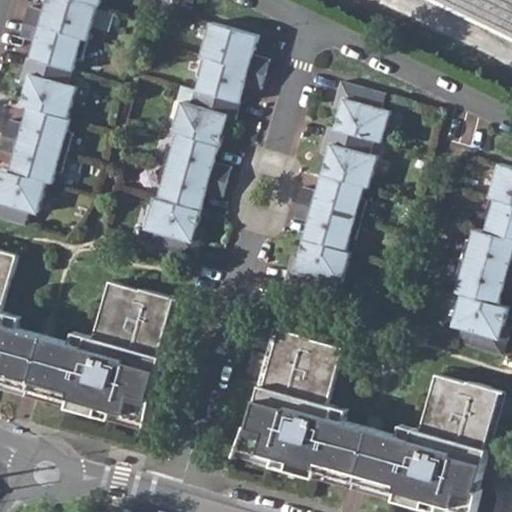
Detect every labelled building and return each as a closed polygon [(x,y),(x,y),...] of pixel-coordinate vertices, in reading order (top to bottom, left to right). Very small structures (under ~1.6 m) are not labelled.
[(27,21),(90,39),(99,4),(84,0),(49,0),(47,10),(31,6),(27,21)] [(38,40),(34,57),(74,69),(76,69),(79,57),(85,59),(90,39),(27,21),(22,36),(38,40)] [(214,21),(204,55),(267,73),(271,59),(256,54),(261,34),(214,21)] [(204,77),(200,89),(242,101),(247,84),(263,89),(267,73),(204,55),(198,75),(204,77)] [(29,84),(24,104),(31,106),(69,117),(79,86),(69,83),(74,69),(34,57),(29,56),(24,74),(32,76),(29,84)] [(22,82),(29,84),(32,76),(24,74),(22,82)] [(343,109),(338,128),(375,138),(384,141),(393,109),(384,107),(388,93),(343,80),(338,98),(346,100),(343,109)] [(176,131),(180,133),(222,144),(227,125),(230,117),(237,119),(242,101),(200,89),(198,88),(194,103),(185,100),(176,131)] [(338,98),(336,106),(343,109),(346,100),(338,98)] [(11,119),(7,133),(70,152),(76,132),(70,130),(74,118),(69,117),(31,106),(26,123),(11,119)] [(227,125),(235,127),(237,119),(230,117),(227,125)] [(330,154),(325,174),(367,186),(371,187),(380,155),(371,153),(375,138),(338,128),(330,126),(325,144),(333,146),(330,154)] [(13,170),(49,180),(55,182),(59,170),(64,171),(70,152),(7,133),(2,149),(18,153),(13,170)] [(171,144),(166,163),(228,181),(233,167),(217,162),(222,144),(180,133),(177,145),(171,144)] [(323,152),(330,154),(333,146),(325,144),(323,152)] [(511,165),(502,162),(492,197),(511,202),(511,165)] [(166,185),(162,197),(204,209),(208,192),(224,197),(228,181),(166,163),(160,183),(166,185)] [(0,215),(28,223),(32,209),(41,212),(49,180),(13,170),(3,167),(0,177),(0,215)] [(304,186),(300,201),(362,219),(368,199),(363,198),(367,186),(325,174),(320,190),(304,186)] [(157,229),(153,244),(198,257),(204,239),(196,237),(198,228),(204,209),(162,197),(158,196),(148,227),(157,229)] [(511,202),(492,197),(486,217),(492,218),(488,230),(511,236),(511,202)] [(311,221),(307,238),(348,250),(352,237),(356,239),(362,219),(300,201),(295,216),(311,221)] [(464,258),(511,271),(511,236),(488,230),(477,227),(474,239),(469,238),(464,258)] [(196,237),(204,239),(206,231),(198,228),(196,237)] [(291,263),(286,281),(331,294),(336,280),(344,282),(353,251),(348,250),(307,238),(301,257),(299,266),(291,263)] [(5,310),(21,254),(0,248),(0,377),(6,380),(72,398),(69,406),(98,414),(100,406),(150,420),(155,397),(152,396),(164,355),(161,355),(177,297),(113,280),(97,336),(90,334),(88,342),(75,338),(74,342),(21,327),(22,323),(9,319),(11,312),(5,310)] [(294,255),(291,263),(299,266),(301,257),(294,255)] [(459,291),(465,293),(501,303),(506,286),(511,288),(511,271),(464,258),(458,278),(463,279),(459,291)] [(460,341),(505,354),(510,336),(503,333),(505,326),(511,306),(501,303),(465,293),(456,324),(464,326),(460,341)] [(24,316),(11,312),(9,319),(22,323),(24,316)] [(503,333),(510,336),(511,329),(511,327),(505,326),(503,333)] [(336,412),(338,405),(331,403),(347,347),(283,327),(267,385),(264,384),(253,425),(249,423),(241,446),(291,460),(288,468),(318,477),(320,469),(398,491),(396,499),(425,507),(427,499),(472,511),(476,511),(482,489),(479,488),(485,468),(490,448),(488,448),(504,390),(440,373),(423,429),(417,427),(415,434),(402,431),(400,434),(348,419),(349,416),(336,412)] [(88,342),(90,334),(77,330),(75,338),(88,342)] [(349,416),(351,408),(338,405),(336,412),(349,416)] [(150,420),(100,406),(98,414),(149,428),(150,420)] [(417,427),(404,423),(402,431),(415,434),(417,427)] [(291,460),(241,446),(239,454),(288,468),(291,460)] [(442,511),(472,511),(427,499),(425,507),(442,511)]
